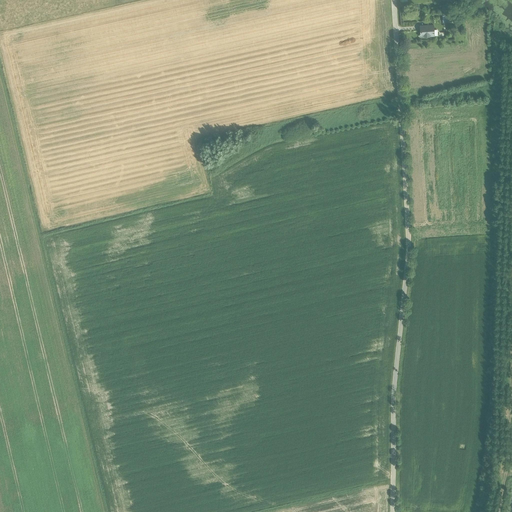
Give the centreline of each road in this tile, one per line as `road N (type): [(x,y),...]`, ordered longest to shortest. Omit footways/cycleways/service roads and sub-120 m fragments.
road 1 (unclassified): [(393,0),(410,233),(391,511)]
road 2 (track): [(511,392),(503,511)]
